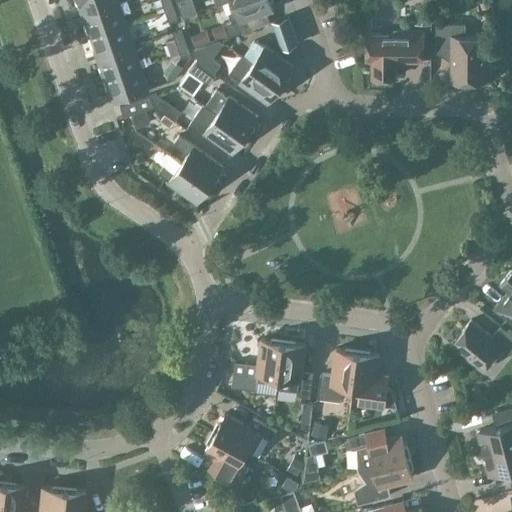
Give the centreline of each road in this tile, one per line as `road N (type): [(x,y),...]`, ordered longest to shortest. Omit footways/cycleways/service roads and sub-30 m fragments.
road 1 (residential): [(407,328),(439,309),(508,218),(491,134),(464,109),(364,108),(323,99)]
road 2 (residential): [(188,249),(100,186),(36,0)]
road 3 (residential): [(0,443),(90,450),(154,427),(196,374),(203,301)]
road 4 (residential): [(188,249),(285,115),(323,99)]
road 5 (residential): [(407,328),(203,301)]
road 6 (residential): [(451,511),(407,328)]
